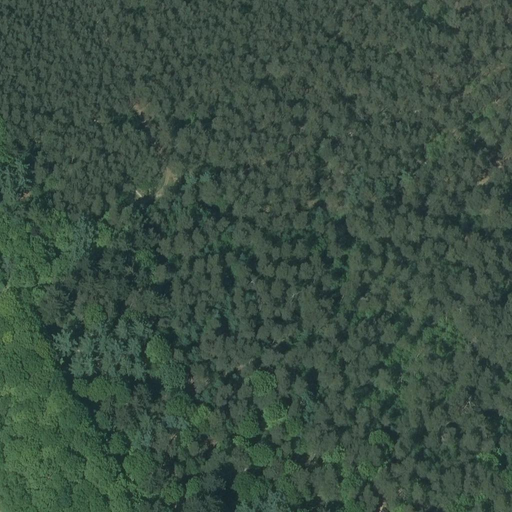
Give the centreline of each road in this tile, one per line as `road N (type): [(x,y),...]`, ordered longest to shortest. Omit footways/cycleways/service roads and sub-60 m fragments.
road 1 (track): [(173,186),(193,208),(298,214),(451,195),(511,161)]
road 2 (track): [(173,186),(511,76)]
road 3 (track): [(0,293),(141,198),(173,186)]
road 4 (track): [(90,0),(173,186)]
road 5 (track): [(99,511),(0,345)]
